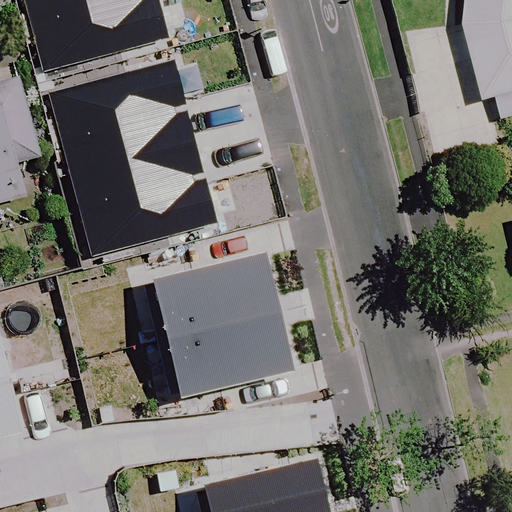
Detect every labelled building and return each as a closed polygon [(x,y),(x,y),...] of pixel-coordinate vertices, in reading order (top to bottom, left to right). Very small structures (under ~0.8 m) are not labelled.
[(191,57),(177,0),(57,0),(65,27),(137,9),(152,66),(191,57)] [(497,120),(511,117),(511,0),(457,0),(456,8),(474,105),(494,101),(497,120)] [(130,76),(139,112),(207,96),(199,60),(130,76)] [(0,80),(0,206),(22,201),(13,163),(32,158),(12,78),(0,80)] [(162,232),(137,141),(66,161),(91,251),(162,232)] [(179,293),(176,282),(121,296),(150,407),(232,386),(206,285),(179,293)] [(0,384),(8,382),(1,354),(0,354),(0,384)] [(259,511),(245,448),(164,467),(174,511),(259,511)]
